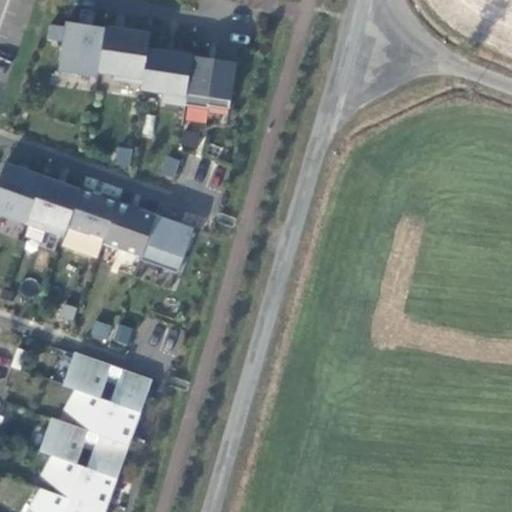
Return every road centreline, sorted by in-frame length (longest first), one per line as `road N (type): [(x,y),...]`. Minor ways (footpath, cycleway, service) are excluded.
road 1 (unclassified): [(356,24),(214,511)]
road 2 (residential): [(0,140),(218,218)]
road 3 (residential): [(169,381),(0,321)]
road 4 (unclassified): [(356,24),(511,87)]
